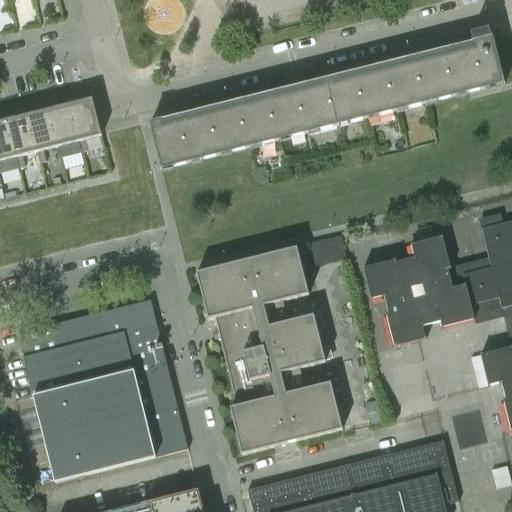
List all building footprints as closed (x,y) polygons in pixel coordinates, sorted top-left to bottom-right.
[(161,171),(162,171),(504,85),(492,38),(491,38),(488,30),(461,37),(465,51),(181,122),(180,117),(151,124),(149,124),(161,171)] [(101,137),(92,100),(69,105),(79,143),(82,154),(88,152),(85,141),(101,137)] [(79,143),(69,105),(49,111),(58,148),(61,159),(67,158),(64,146),(79,143)] [(58,148),(49,111),(28,116),(37,153),(40,164),(46,163),(43,152),(58,148)] [(37,153),(28,116),(7,121),(19,170),(25,168),(22,157),(37,153)] [(7,121),(0,122),(0,174),(19,170),(7,121)] [(511,222),(481,230),(488,259),(450,269),(442,238),(410,246),(414,259),(396,264),(395,261),(363,269),(371,301),(384,297),(389,315),(386,316),(394,349),(426,340),(422,327),(440,323),(442,330),(474,321),(475,325),(503,318),(511,348),(480,356),(488,388),(501,384),(506,402),(503,403),(511,435),(511,434),(511,309),(511,307),(511,222)] [(309,243),(314,266),(348,257),(342,234),(309,243)] [(325,363),(313,316),(287,323),(282,302),(308,296),(297,249),(196,274),(208,321),(215,319),(237,407),(230,409),(241,456),(342,431),(330,384),(304,391),(299,370),(325,363)] [(151,301),(126,308),(128,317),(90,327),(87,317),(17,335),(55,484),(188,451),(151,301)] [(378,403),(366,406),(371,426),(383,423),(378,403)] [(445,511),(445,507),(457,503),(457,504),(458,504),(443,442),(442,442),(442,443),(346,467),(346,466),(345,467),(248,492),(248,491),(247,491),(252,511),(445,511)] [(507,468),(492,472),(497,490),(511,487),(507,468)] [(203,511),(198,491),(146,504),(114,511),(203,511)]
